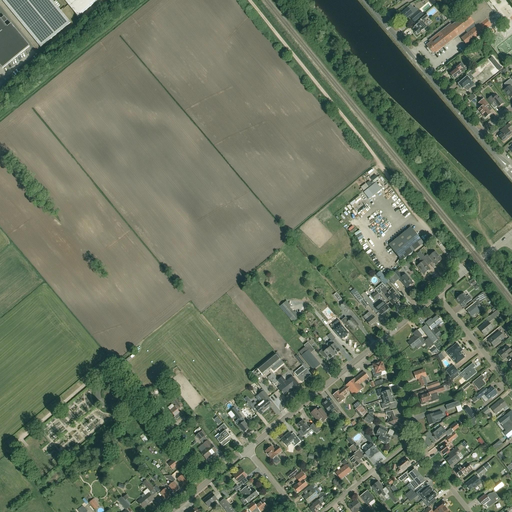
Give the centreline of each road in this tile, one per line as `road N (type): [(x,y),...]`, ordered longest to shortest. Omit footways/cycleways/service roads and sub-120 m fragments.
road 1 (track): [(420,219),(249,0)]
road 2 (tertiary): [(246,449),(385,336)]
road 3 (tertiary): [(478,134),(364,0)]
road 4 (residential): [(206,482),(116,373)]
road 5 (residential): [(511,387),(436,294)]
